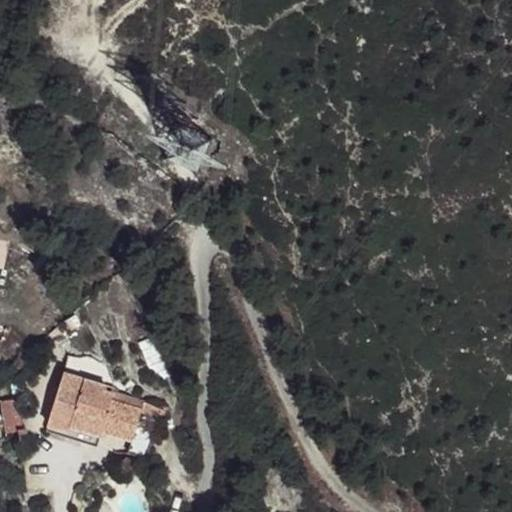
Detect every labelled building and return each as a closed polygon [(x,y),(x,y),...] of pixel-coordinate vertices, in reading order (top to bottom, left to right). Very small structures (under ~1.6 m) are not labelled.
[(78,314),(65,321),(71,330),(83,323),(78,314)] [(50,334),(54,348),(67,342),(59,326),(50,334)] [(118,391),(64,374),(48,425),(69,431),(67,438),(97,448),(103,431),(133,440),(142,411),(112,401),(114,395),(117,396),(118,391)] [(114,395),(112,401),(142,411),(159,419),(162,411),(144,403),(117,396),(114,395)] [(24,430),(20,399),(2,402),(8,434),(24,430)] [(67,438),(69,431),(48,425),(46,432),(67,438)]
